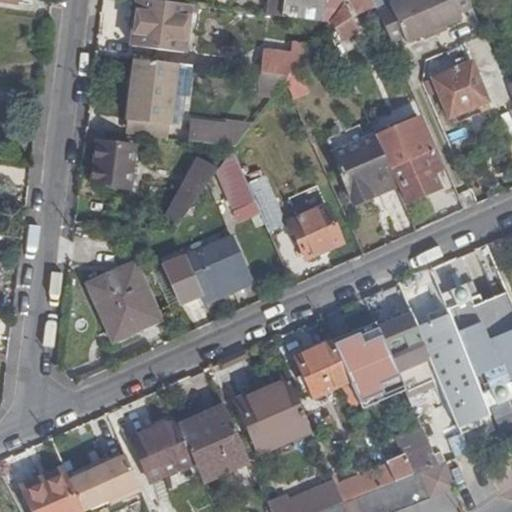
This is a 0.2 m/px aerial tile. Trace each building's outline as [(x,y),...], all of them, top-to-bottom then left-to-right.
[(190,6),(142,0),(139,0),(133,47),(184,54),(190,6)] [(330,24),(346,0),(285,0),(285,4),(271,3),(270,16),(330,24)] [(473,9),(469,0),(403,0),(390,6),(390,8),(377,14),(391,44),(404,39),(406,44),(461,21),(459,16),(473,9)] [(361,31),(353,18),(340,25),(337,21),(332,25),(343,41),(361,31)] [(511,94),(509,90),(485,37),(461,47),(469,64),(424,82),(428,90),(438,86),(450,118),(511,94)] [(263,73),(291,76),(302,61),(265,56),(263,73)] [(171,125),(178,65),(136,60),(129,119),(171,125)] [(453,127),(511,100),(511,97),(511,94),(450,118),(453,127)] [(236,149),(247,135),(249,121),(236,118),(233,129),(191,123),(189,143),(236,149)] [(376,137),(390,170),(392,169),(408,204),(443,189),(435,172),(442,169),(419,119),(405,125),(395,129),(376,137)] [(395,129),(405,125),(403,120),(393,124),(395,129)] [(355,205),(373,197),(369,188),(394,177),(390,170),(376,137),(375,136),(333,155),(355,205)] [(134,166),(136,147),(100,143),(95,184),(132,189),(132,187),(137,187),(139,166),(134,166)] [(256,202),(255,200),(234,152),(219,172),(218,175),(235,212),(256,202)] [(168,220),(179,227),(218,175),(219,172),(200,162),(168,220)] [(373,197),(398,187),(394,177),(369,188),(373,197)] [(256,202),(270,233),(286,225),(274,198),(267,200),(265,196),(255,200),(256,202)] [(343,244),(327,208),(290,223),(306,260),(322,253),(320,248),(325,246),(327,250),(343,244)] [(237,276),(249,272),(235,239),(199,254),(202,262),(191,267),(197,282),(209,277),(219,299),(243,289),(237,276)] [(125,276),(138,271),(136,266),(123,271),(125,276)] [(161,322),(138,271),(125,276),(123,271),(88,286),(109,334),(135,323),(139,332),(161,322)] [(254,284),(249,272),(237,276),(243,289),(254,284)] [(457,306),(448,310),(458,334),(483,396),(494,392),(500,406),(511,400),(511,395),(508,386),(511,384),(511,300),(509,294),(483,305),(480,297),(471,301),(466,287),(452,292),(457,306)] [(426,303),(443,297),(440,291),(423,298),(426,303)] [(448,310),(443,297),(426,303),(409,310),(411,313),(425,346),(458,334),(448,310)] [(409,309),(376,323),(392,357),(400,376),(409,373),(415,386),(413,388),(425,414),(449,405),(425,346),(411,313),(409,310),(409,309)] [(140,335),(139,332),(135,323),(109,334),(115,346),(140,335)] [(376,323),(333,343),(351,383),(358,398),(372,391),(363,369),(392,357),(376,323)] [(351,383),(333,343),(296,359),(304,375),(307,383),(314,399),(351,383)] [(304,375),(298,378),(301,385),(307,383),(304,375)] [(311,429),(292,385),(259,399),(256,393),(238,402),(260,451),(311,429)] [(250,461),(227,410),(209,418),(211,423),(183,435),(204,481),(250,461)] [(387,463),(388,466),(397,484),(421,474),(441,467),(424,429),(416,433),(418,437),(404,443),(410,459),(405,461),(393,466),(391,461),(387,463)] [(418,437),(416,433),(396,441),(405,461),(410,459),(404,443),(418,437)] [(202,489),(183,445),(141,465),(150,485),(178,472),(188,495),(202,489)] [(400,511),(499,473),(503,471),(493,445),(470,455),(446,464),(441,467),(421,474),(397,484),(346,505),(337,508),(327,511),(400,511)] [(68,477),(70,482),(127,457),(125,452),(68,477)] [(127,457),(70,482),(83,511),(89,511),(111,502),(113,507),(143,493),(127,457)] [(388,466),(337,487),(346,505),(397,484),(388,466)] [(80,511),(64,477),(24,494),(32,511),(80,511)] [(288,501),(271,508),(273,511),(327,511),(337,508),(328,491),(290,506),(288,501)]
